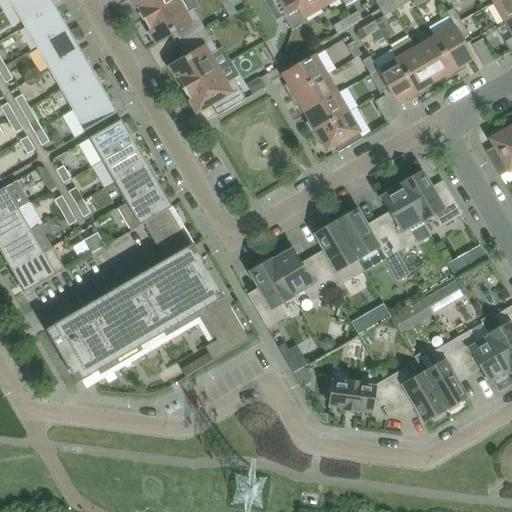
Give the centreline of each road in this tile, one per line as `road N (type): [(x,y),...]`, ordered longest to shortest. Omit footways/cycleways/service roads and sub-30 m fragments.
road 1 (residential): [(511,411),(430,459),(312,446),(268,386),(175,431),(30,410),(0,371)]
road 2 (residential): [(440,124),(275,219),(238,234),(224,230),(90,0)]
road 3 (unknown): [(0,343),(160,244)]
road 4 (residential): [(511,250),(440,124)]
